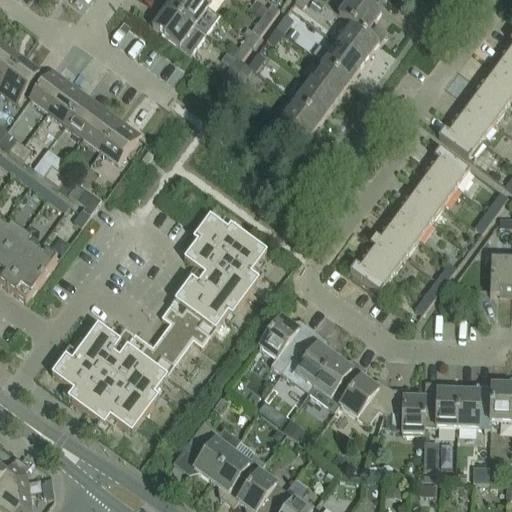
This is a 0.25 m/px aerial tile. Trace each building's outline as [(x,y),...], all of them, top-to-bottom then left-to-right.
[(207,12),(191,0),(174,0),(166,11),(204,40),(219,20),(207,12)] [(216,0),(191,0),(207,12),(216,0)] [(301,12),(310,0),(298,0),(294,7),(301,12)] [(368,34),(380,17),(356,0),(351,0),(338,19),(350,28),(351,28),(378,48),(385,38),(376,31),(372,37),(368,34)] [(254,4),(249,12),(261,21),(266,13),(254,4)] [(269,27),(278,14),(271,9),(261,22),(269,27)] [(320,45),(333,32),(311,10),(298,23),(320,45)] [(204,40),(166,11),(152,31),(190,59),(204,40)] [(292,24),(285,19),(275,32),(283,38),(292,24)] [(259,40),(269,27),(261,22),(252,35),(259,40)] [(363,67),(378,48),(351,28),(350,28),(336,47),(363,67)] [(273,51),(283,38),(275,32),(265,45),(273,51)] [(511,40),(502,54),(511,60),(511,40)] [(240,66),(254,47),(247,41),(233,60),(236,63),(240,66)] [(349,87),(363,67),(336,47),(322,67),(349,87)] [(0,93),(20,65),(3,52),(0,56),(0,93)] [(511,60),(502,54),(489,71),(511,88),(511,60)] [(227,56),(221,64),(230,71),(231,70),(236,63),(233,60),(227,56)] [(264,63),(256,58),(247,71),(251,74),(254,76),(264,63)] [(229,88),(239,75),(243,68),(240,66),(236,63),(231,70),(230,71),(222,83),(229,88)] [(38,78),(20,65),(0,93),(18,106),(38,78)] [(335,106),(349,87),(322,67),(308,86),(335,106)] [(251,74),(247,71),(243,68),(239,75),(229,88),(236,93),(251,74)] [(511,103),(511,88),(489,71),(476,89),(506,111),(511,103)] [(47,118),(67,90),(49,77),(29,105),(47,118)] [(321,125),(335,106),(308,86),(294,105),(321,125)] [(506,111),(476,89),(463,107),(493,129),(506,111)] [(64,131),(85,103),(67,90),(47,118),(64,131)] [(82,144),(102,116),(85,103),(64,131),(82,144)] [(306,145),(321,125),(294,105),(279,125),(306,145)] [(493,129),(463,107),(450,124),(480,146),(493,129)] [(100,157),(120,129),(102,116),(82,144),(100,157)] [(480,146),(450,124),(437,142),(467,164),(480,146)] [(138,142),(120,129),(100,157),(117,170),(138,142)] [(273,143),(281,149),(287,140),(279,134),(273,143)] [(30,141),(23,150),(15,161),(33,174),(41,163),(47,154),(30,141)] [(15,161),(23,150),(16,144),(8,155),(15,161)] [(469,175),(439,153),(426,170),(456,192),(469,175)] [(50,187),(58,176),(65,167),(47,154),(41,163),(33,174),(50,187)] [(152,159),(147,156),(141,164),(146,168),(152,159)] [(17,172),(0,159),(0,170),(11,179),(17,172)] [(456,192),(426,170),(413,188),(443,210),(456,192)] [(34,185),(17,172),(11,179),(29,192),(34,185)] [(75,188),(58,176),(50,187),(67,199),(75,188)] [(51,197),(34,185),(29,192),(46,205),(51,197)] [(99,206),(75,188),(67,199),(84,212),(82,215),(89,220),(99,206)] [(443,210),(413,188),(400,206),(430,228),(443,210)] [(69,211),(51,197),(46,205),(63,218),(69,211)] [(507,203),(500,197),(491,209),(498,215),(507,203)] [(430,228),(400,206),(387,223),(417,245),(430,228)] [(490,226),(498,215),(491,209),(482,221),(490,226)] [(80,232),(89,220),(82,215),(73,227),(80,232)] [(196,247),(190,256),(183,264),(197,274),(161,323),(169,330),(152,353),(135,341),(140,334),(139,334),(126,351),(97,330),(76,358),(70,353),(51,379),(73,395),(67,403),(103,430),(105,428),(112,433),(116,427),(131,438),(158,401),(154,399),(192,346),(201,353),(227,318),(231,321),(262,278),(254,273),(266,257),(230,230),(227,234),(209,221),(192,243),(196,247)] [(481,238),(490,226),(482,221),(474,233),(481,238)] [(417,245),(387,223),(375,241),(404,263),(417,245)] [(511,233),(511,224),(499,224),(498,233),(511,233)] [(0,267),(20,239),(3,227),(0,230),(0,267)] [(0,288),(7,294),(38,252),(20,239),(0,267),(0,288)] [(404,263),(375,241),(362,258),(392,280),(404,263)] [(56,265),(38,252),(7,294),(25,307),(56,265)] [(392,280),(362,258),(349,276),(379,298),(392,280)] [(511,300),(511,263),(490,263),(489,299),(511,300)] [(447,284),(455,273),(448,267),(439,279),(447,284)] [(438,296),(447,284),(439,279),(431,291),(438,296)] [(430,308),(438,296),(431,291),(422,302),(430,308)] [(421,319),(430,308),(422,302),(414,314),(421,319)] [(281,378),(312,336),(299,326),(294,326),(291,330),(280,322),(259,351),(276,364),(271,371),(281,378)] [(325,346),(312,336),(281,378),(291,386),(296,379),(312,391),(334,362),(323,354),(326,350),(325,346)] [(344,370),(334,362),(312,391),(339,411),(361,382),(366,376),(352,365),(347,366),(344,370)] [(511,381),(508,382),(505,384),(504,390),(490,389),(490,426),(491,426),(511,426),(511,381)] [(383,420),(391,394),(379,385),(374,386),(371,390),(361,382),(339,411),(366,431),(378,416),(383,420)] [(456,432),(458,396),(444,396),(444,391),(441,388),(424,387),(423,403),(424,403),(423,431),(456,432)] [(490,426),(490,389),(474,389),(471,391),(471,397),(458,396),(456,432),(490,434),(491,426),(490,426)] [(424,403),(423,403),(411,403),(411,398),(407,395),(391,394),(383,420),(402,420),(402,439),(423,440),(423,431),(424,403)] [(221,403),(213,414),(219,419),(227,408),(221,403)] [(260,409),(255,415),(270,426),(275,419),(260,409)] [(288,425),(281,435),(296,445),(303,435),(288,425)] [(210,486),(239,446),(223,434),(220,438),(204,426),(187,449),(202,461),(193,474),(210,486)] [(276,435),(271,441),(278,446),(283,440),(276,435)] [(237,505),(258,476),(264,468),(253,460),(251,455),(239,446),(210,486),(221,494),(218,498),(219,502),(232,511),(233,511),(238,506),(237,505)] [(15,462),(5,476),(0,483),(0,502),(24,498),(21,481),(28,471),(15,462)] [(335,462),(330,469),(340,476),(345,470),(335,462)] [(423,464),(423,476),(437,476),(437,464),(423,464)] [(392,475),(389,472),(385,472),(381,474),(369,473),(369,484),(392,485),(392,475)] [(273,511),(285,496),(258,476),(237,505),(238,506),(245,511),(273,511)] [(456,479),(456,487),(465,487),(466,479),(456,479)] [(306,511),(297,505),(307,492),(295,483),(285,496),(273,511),(306,511)] [(52,494),(50,484),(43,485),(41,489),(42,496),(52,494)] [(400,489),(385,489),(385,497),(400,497),(400,489)] [(53,504),(52,494),(42,496),(43,502),(46,505),(53,504)] [(25,511),(24,498),(0,502),(0,511),(25,511)]
